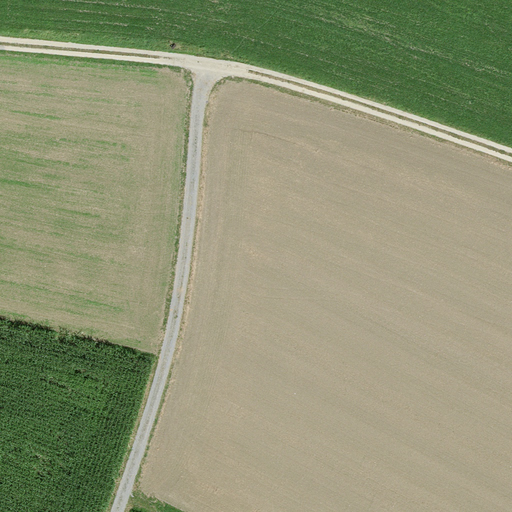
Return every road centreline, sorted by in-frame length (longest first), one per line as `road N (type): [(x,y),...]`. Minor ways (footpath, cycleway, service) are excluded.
road 1 (track): [(207,65),(166,369),(119,511)]
road 2 (track): [(511,153),(298,85),(207,65)]
road 3 (track): [(207,65),(0,42)]
